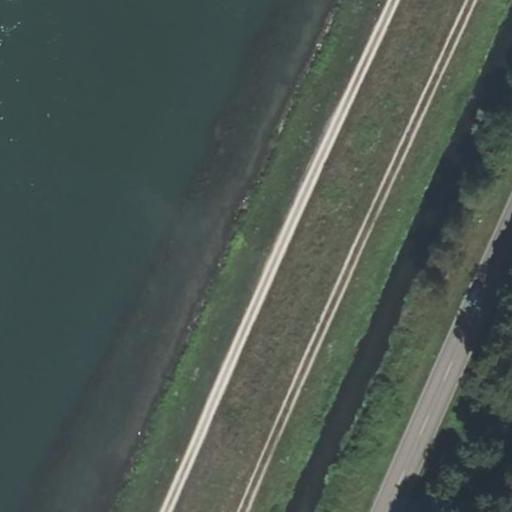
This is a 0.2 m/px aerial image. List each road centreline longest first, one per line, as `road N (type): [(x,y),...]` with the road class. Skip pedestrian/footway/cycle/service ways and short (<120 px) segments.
road 1 (track): [(398,0),(172,511)]
road 2 (tertiary): [(386,511),(511,223)]
